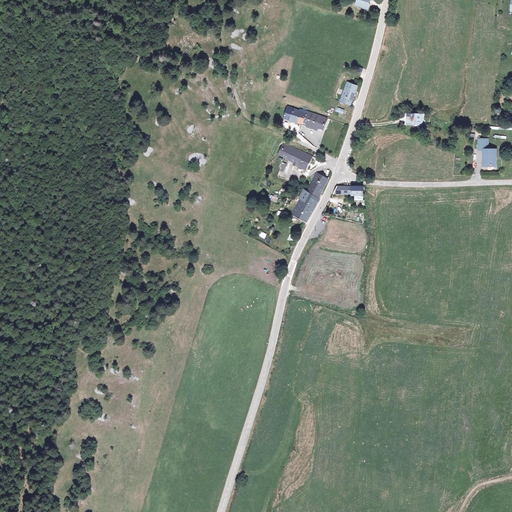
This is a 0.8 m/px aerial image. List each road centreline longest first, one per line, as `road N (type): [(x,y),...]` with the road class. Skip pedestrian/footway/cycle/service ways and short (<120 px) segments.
road 1 (tertiary): [(221,511),(293,261),(336,174)]
road 2 (track): [(311,147),(240,108),(220,0)]
road 3 (tertiary): [(336,174),(386,0)]
road 4 (residential): [(336,174),(378,183),(511,181)]
